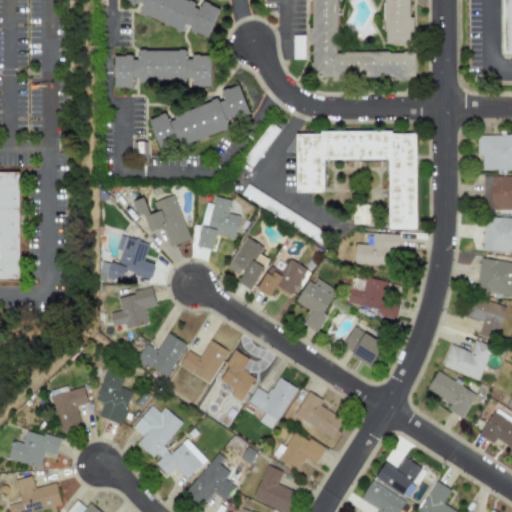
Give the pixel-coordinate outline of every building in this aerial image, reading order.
[(211,38),(127,0),(203,0),(223,9),(211,38)] [(319,54),(319,0),(340,0),(340,54),(412,55),(412,79),(318,79),(319,54)] [(412,0),(412,45),(391,45),(391,0),(412,0)] [(511,0),(511,53),(503,54),(502,0),(511,0)] [(115,57),(214,56),(214,87),(116,88),(115,57)] [(243,84),(256,117),(165,158),(150,121),(243,84)] [(511,169),(511,135),(475,135),(475,155),(481,155),(481,170),(511,169)] [(419,160),(418,228),(395,228),(396,160),(328,160),(327,195),(300,195),(300,136),(328,136),(419,137),(419,160)] [(130,142),(147,142),(147,167),(129,167),(130,142)] [(0,174),(22,175),(21,253),(21,282),(0,282),(0,174)] [(511,175),(482,175),(481,209),(511,209),(511,175)] [(147,232),(161,228),(167,246),(187,240),(173,195),(151,201),(154,212),(147,214),(144,203),(133,207),(136,216),(141,214),(147,232)] [(230,200),(213,196),(211,204),(204,202),(194,246),(210,249),(213,234),(233,239),(238,216),(226,213),(230,200)] [(481,250),(511,250),(511,217),(482,217),(481,250)] [(353,244),(352,264),(387,266),(387,251),(397,252),(398,234),(371,233),(371,245),(353,244)] [(120,281),(124,271),(147,279),(153,264),(141,260),(146,244),(118,235),(114,249),(120,251),(115,264),(109,262),(104,276),(120,281)] [(249,290),(262,267),(252,261),(261,247),(243,236),(225,268),(238,276),(235,282),(249,290)] [(511,262),(479,258),(474,292),(504,296),(506,284),(511,285),(511,262)] [(305,267),(287,259),(281,272),(267,266),(255,290),(268,296),(272,288),(291,297),(305,267)] [(394,319),(397,303),(383,301),(386,282),(350,275),(345,303),(376,309),(375,315),(394,319)] [(294,301),(309,311),(301,325),(315,332),(325,315),(321,312),(333,291),(308,277),(294,301)] [(116,296),(119,310),(108,313),(111,326),(123,323),(124,328),(145,324),(142,309),(154,307),(150,289),(116,296)] [(480,322),(477,334),(493,339),(503,305),(468,296),(462,316),(480,322)] [(369,365),(381,343),(351,326),(339,349),(369,365)] [(184,344),(166,333),(155,350),(144,343),(135,358),(165,376),(184,344)] [(177,365),(207,383),(226,351),(208,340),(198,357),(186,350),(177,365)] [(440,364),(476,380),(490,347),(473,340),(468,352),(450,344),(440,364)] [(247,358),(232,351),(217,381),(232,388),(229,396),(240,402),(253,377),(241,371),(247,358)] [(120,424),(130,391),(119,387),(122,375),(104,369),(94,400),(101,402),(96,417),(120,424)] [(460,418),(474,393),(435,371),(425,389),(449,403),(445,409),(460,418)] [(257,421),(270,429),(295,388),(276,377),(266,394),(254,387),(245,403),(262,412),(257,421)] [(58,433),(79,427),(74,406),(86,403),(82,387),(49,395),(58,433)] [(321,400),(306,391),(292,415),(331,437),(341,419),(318,406),(321,400)] [(180,422),(161,407),(158,412),(149,404),(130,428),(141,436),(135,443),(157,460),(153,464),(167,475),(172,468),(187,480),(204,457),(181,440),(170,454),(161,447),(180,422)] [(511,418),(493,408),(477,434),(491,443),(494,439),(511,449),(511,418)] [(10,440),(6,461),(39,466),(42,452),(55,454),(58,437),(24,431),(21,442),(10,440)] [(323,448),(292,431),(283,447),(277,444),(270,456),(295,470),(302,458),(313,465),(323,448)] [(416,484),(412,481),(420,467),(402,456),(394,470),(382,462),(373,477),(407,498),(416,484)] [(233,487),(222,478),(227,472),(212,459),(182,495),(198,508),(211,492),(222,501),(233,487)] [(251,499),(285,511),(292,491),(276,484),(281,471),(264,465),(251,499)] [(14,480),(19,503),(7,505),(8,511),(31,511),(59,506),(54,483),(32,488),(30,476),(14,480)] [(359,499),(376,508),(373,511),(396,511),(403,498),(369,481),(359,499)] [(457,511),(441,503),(449,489),(434,481),(416,511),(457,511)] [(98,511),(87,503),(83,507),(74,500),(64,511),(98,511)]
